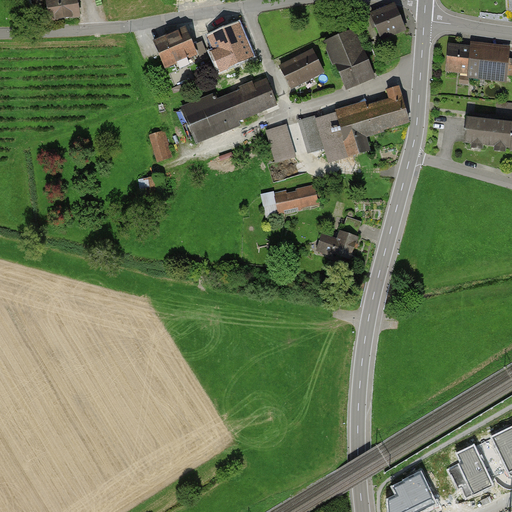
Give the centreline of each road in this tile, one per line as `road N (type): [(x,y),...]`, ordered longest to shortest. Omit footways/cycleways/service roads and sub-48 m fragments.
road 1 (tertiary): [(362,511),(359,387),(368,319),(411,156)]
road 2 (residential): [(420,72),(292,112),(247,6)]
road 3 (unclassified): [(0,35),(123,27),(247,6)]
road 4 (unknown): [(292,112),(174,162)]
